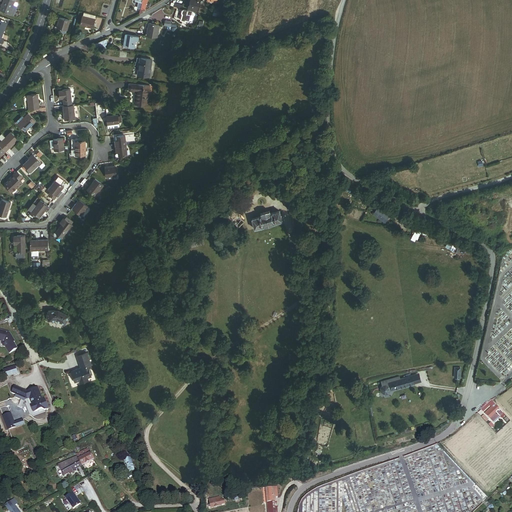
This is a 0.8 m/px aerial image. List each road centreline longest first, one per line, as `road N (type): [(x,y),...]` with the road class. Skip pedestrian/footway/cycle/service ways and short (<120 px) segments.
road 1 (unclassified): [(345,0),(328,109),(337,161),(349,175),(484,246),(496,268),(459,422),(437,441),(306,485),(290,511)]
road 2 (residential): [(0,226),(47,222),(93,164),(90,126),(51,127)]
